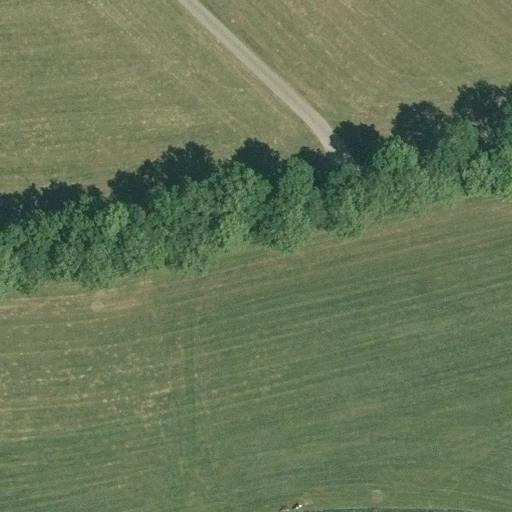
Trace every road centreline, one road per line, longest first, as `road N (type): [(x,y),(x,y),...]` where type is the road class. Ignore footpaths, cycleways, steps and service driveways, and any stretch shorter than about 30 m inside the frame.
road 1 (unclassified): [(359,196),(99,256),(0,263)]
road 2 (unclassified): [(359,196),(353,169),(188,0)]
road 3 (unclassified): [(511,158),(359,196)]
